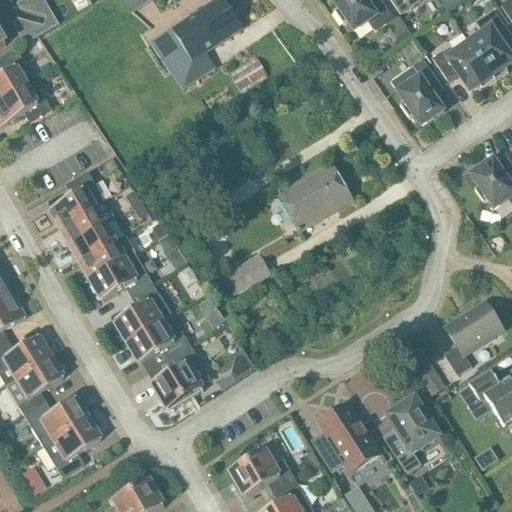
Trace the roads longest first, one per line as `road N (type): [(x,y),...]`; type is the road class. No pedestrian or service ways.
road 1 (residential): [(170,445),(298,370),(329,370),(416,316),(428,299),(442,215),(412,172)]
road 2 (residential): [(170,445),(147,448),(0,199)]
road 3 (residential): [(412,172),(319,35),(282,0)]
road 4 (residential): [(511,104),(412,172)]
